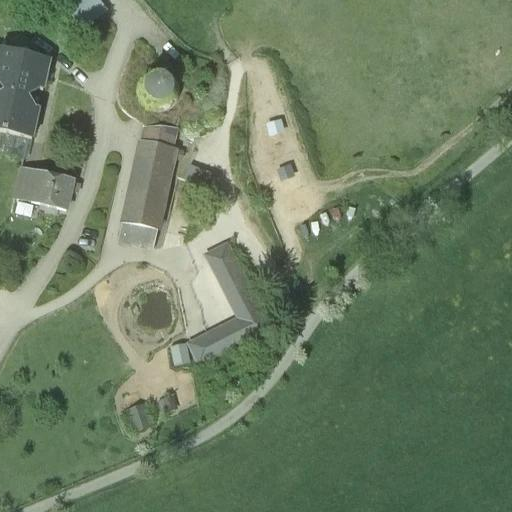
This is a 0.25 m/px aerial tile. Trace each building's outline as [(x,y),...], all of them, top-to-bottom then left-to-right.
[(93,0),(52,0),(81,38),(107,18),(93,0)] [(50,60),(0,48),(0,89),(1,92),(0,92),(0,132),(32,140),(39,109),(34,108),(27,97),(39,88),(43,90),(50,60)] [(147,79),(141,84),(138,89),(137,100),(138,105),(142,112),(151,118),(159,120),(170,117),(177,111),(181,101),(180,90),(174,81),(171,79),(164,76),(153,76),(147,79)] [(141,147),(136,146),(120,228),(122,229),(119,247),(152,253),(156,237),(160,238),(177,155),(173,154),(177,136),(144,130),(141,147)] [(77,181),(18,169),(12,199),(66,211),(70,192),(75,192),(77,181)] [(237,318),(169,347),(178,367),(197,359),(199,365),(267,337),(226,243),(208,251),(237,318)] [(150,406),(128,407),(130,434),(152,432),(150,406)]
